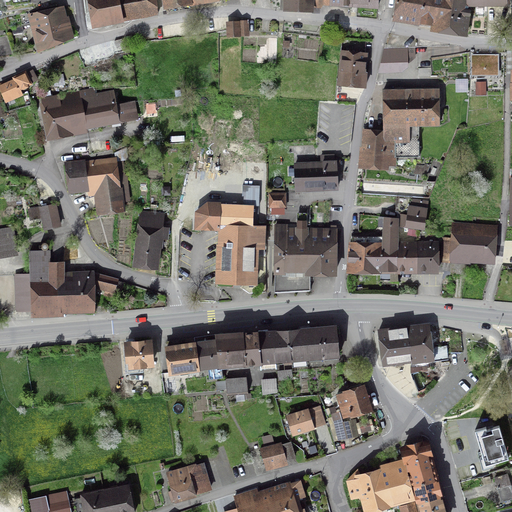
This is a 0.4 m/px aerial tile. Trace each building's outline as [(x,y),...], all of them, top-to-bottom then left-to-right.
[(121,0),(89,0),(93,25),(125,19),(121,0)] [(121,0),(125,19),(159,13),(156,0),(121,0)] [(329,2),(329,0),(284,0),(284,10),(311,10),(312,1),(329,2)] [(420,23),(423,0),(396,0),(394,17),(420,23)] [(433,25),(441,0),(423,0),(420,23),(433,25)] [(467,5),(466,0),(441,0),(433,25),(432,30),(466,34),(472,6),(467,5)] [(64,7),(28,16),(38,55),(64,46),(74,40),(69,18),(67,18),(64,7)] [(238,25),(228,26),(229,36),(238,36),(238,25)] [(415,48),(385,48),(378,75),(402,74),(408,69),(408,64),(409,64),(415,59),(415,48)] [(366,75),(368,56),(341,53),(340,71),(338,71),(336,88),(366,91),(368,75),(366,75)] [(34,71),(1,87),(5,98),(38,79),(34,71)] [(81,95),(87,127),(137,118),(134,99),(117,103),(115,90),(98,93),(97,89),(80,92),(81,95)] [(384,124),(419,124),(440,124),(440,90),(384,90),(384,124)] [(87,127),(81,95),(44,102),(51,138),(71,134),(70,130),(87,127)] [(419,124),(384,124),(384,131),(363,131),(364,164),(393,164),(393,158),(419,158),(419,124)] [(122,158),(69,164),(73,195),(97,192),(100,217),(129,214),(122,158)] [(337,163),(294,164),(295,194),(338,193),(337,163)] [(223,174),(211,173),(210,191),(222,191),(223,174)] [(242,204),(261,205),(261,186),(240,185),(240,198),(242,198),(242,204)] [(286,194),(269,194),(269,210),(286,209),(286,194)] [(397,217),(398,238),(408,236),(409,225),(423,228),(427,201),(399,196),(396,211),(400,211),(397,217)] [(59,204),(30,212),(33,223),(44,220),(48,234),(66,229),(59,204)] [(220,234),(220,204),(207,204),(195,214),(194,233),(218,234),(220,234)] [(220,234),(218,234),(217,247),(216,247),(215,287),(257,288),(258,251),(264,251),(265,219),(260,219),(261,205),(242,204),(220,204),(220,234)] [(165,213),(140,210),(133,265),(158,268),(165,213)] [(385,242),(351,242),(351,270),(398,269),(398,248),(398,238),(397,217),(379,218),(379,225),(385,225),(385,242)] [(296,227),(275,227),(275,291),(309,290),(309,271),(335,271),(335,228),(306,228),(306,220),(296,220),(296,227)] [(496,229),(453,226),(452,238),(442,237),(440,260),(452,261),(453,254),(470,255),(470,259),(493,261),(496,229)] [(14,227),(0,229),(0,260),(20,256),(14,227)] [(438,242),(417,242),(417,248),(417,270),(438,269),(438,242)] [(417,248),(398,248),(398,269),(417,270),(417,248)] [(95,287),(94,272),(71,274),(69,263),(55,264),(54,252),(31,253),(33,275),(16,277),(16,313),(35,313),(35,316),(94,312),(95,287)] [(94,272),(95,287),(97,290),(119,296),(123,281),(94,272)] [(406,327),(410,359),(426,358),(426,361),(449,359),(447,346),(433,347),(430,324),(406,327)] [(320,328),(322,357),(339,355),(336,327),(320,328)] [(410,359),(406,327),(380,330),(384,362),(410,359)] [(322,357),(320,328),(304,329),(307,358),(322,357)] [(307,358),(304,329),(289,330),(291,359),(307,358)] [(291,359),(289,330),(273,332),(275,364),(284,364),(284,359),(291,359)] [(275,364),(273,332),(257,333),(259,361),(259,366),(275,364)] [(244,363),(241,333),(216,335),(221,365),(244,363)] [(259,361),(257,333),(241,333),(244,363),(259,361)] [(195,338),(199,367),(217,364),(217,368),(208,369),(209,377),(225,375),(224,367),(221,367),(221,365),(216,335),(195,338)] [(199,367),(195,338),(166,342),(171,372),(199,367)] [(151,339),(118,344),(121,368),(153,365),(151,339)] [(293,370),(279,371),(280,379),(293,378),(293,370)] [(245,379),(226,381),(227,396),(247,394),(245,379)] [(278,381),(264,382),(265,397),(279,396),(278,381)] [(343,390),(336,393),(343,417),(373,407),(365,381),(342,388),(343,390)] [(322,408),(290,418),(295,432),(326,422),(322,408)] [(340,411),(332,413),(338,439),(358,434),(354,420),(343,423),(340,411)] [(466,418),(442,423),(449,448),(472,442),(466,418)] [(476,430),(487,464),(509,457),(498,423),(476,430)] [(413,485),(436,479),(426,442),(403,447),(413,485)] [(285,445),(264,450),(267,463),(288,457),(285,445)] [(204,460),(166,471),(172,490),(168,491),(171,502),(197,495),(196,491),(212,487),(204,460)] [(360,480),(349,483),(355,501),(365,498),(368,509),(399,500),(401,511),(417,511),(403,461),(383,467),(384,470),(360,478),(360,480)] [(257,487),(233,494),(237,506),(221,510),(221,511),(307,511),(305,505),(302,506),(300,497),(306,495),(301,478),(290,482),(290,480),(258,490),(257,487)] [(418,501),(441,495),(436,479),(413,485),(418,501)] [(135,511),(129,482),(80,491),(84,511),(135,511)] [(511,484),(497,488),(501,502),(511,498),(511,484)] [(71,511),(66,490),(28,498),(31,511),(71,511)] [(444,511),(441,495),(418,501),(420,511),(444,511)]
